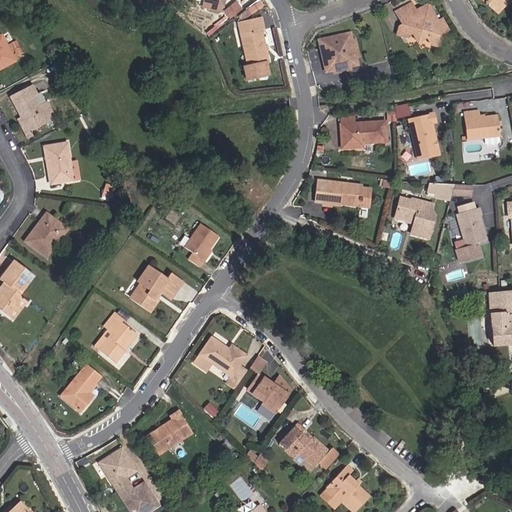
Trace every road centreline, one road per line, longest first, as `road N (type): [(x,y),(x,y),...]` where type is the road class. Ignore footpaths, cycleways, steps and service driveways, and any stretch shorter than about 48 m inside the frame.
road 1 (residential): [(214,298),(272,339),(419,488),(412,511)]
road 2 (residential): [(291,28),(305,114),(299,161),(214,298)]
road 3 (residential): [(214,298),(150,392),(96,441),(54,460)]
